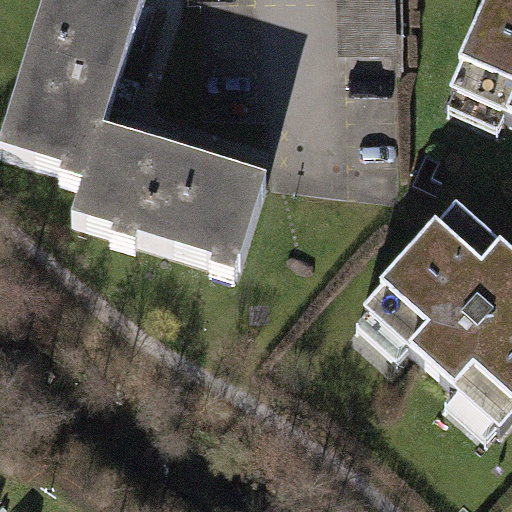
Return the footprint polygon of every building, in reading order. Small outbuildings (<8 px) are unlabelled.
[(0,170),(72,192),(87,142),(130,0),(30,0),(0,102),(0,170)] [(341,0),(342,70),(404,70),(404,0),(341,0)] [(511,0),(482,0),(436,112),(511,143),(511,0)] [(254,192),(87,142),(72,192),(60,232),(227,282),(254,192)] [(347,316),(481,449),(511,418),(511,265),(455,208),(347,316)]
